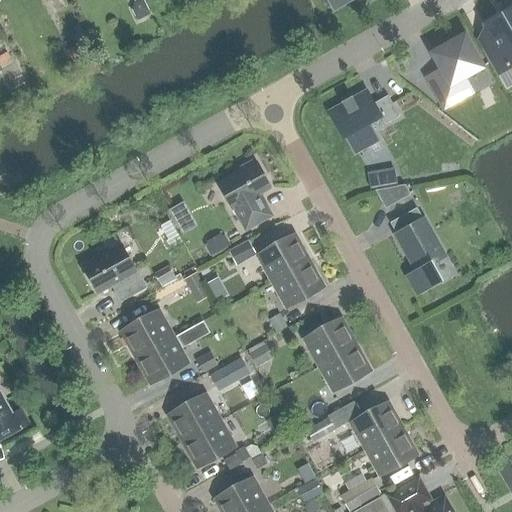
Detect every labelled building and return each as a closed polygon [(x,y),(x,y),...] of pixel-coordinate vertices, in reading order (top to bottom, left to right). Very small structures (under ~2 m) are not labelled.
[(511,10),(485,26),(494,42),(482,49),(496,74),(511,64),(511,10)] [(463,38),(433,54),(442,70),(428,78),(444,106),(468,93),(460,78),(480,68),(463,38)] [(66,52),(72,64),(83,58),(77,45),(66,52)] [(380,118),(384,125),(399,117),(387,96),(373,104),(366,92),(352,99),(351,97),(349,98),(350,100),(343,104),(342,102),(340,103),(342,105),(328,113),(342,139),(344,138),(353,154),(377,140),(368,125),(380,118)] [(253,164),(251,161),(240,168),(241,171),(218,184),(232,210),(233,209),(245,231),(271,216),(264,202),(261,203),(257,196),(270,188),(256,163),(253,164)] [(381,171),(367,174),(370,189),(384,187),(381,171)] [(404,186),(375,192),(385,210),(410,197),(404,186)] [(179,204),(168,210),(173,218),(183,212),(179,204)] [(407,277),(417,294),(439,282),(430,265),(443,258),(416,208),(392,222),(397,232),(395,234),(411,263),(417,260),(422,269),(407,277)] [(311,260),(296,234),(256,256),(271,282),(311,260)] [(236,266),(255,256),(248,241),(228,251),(236,266)] [(147,288),(136,269),(134,270),(121,246),(82,267),(97,293),(110,286),(120,303),(147,288)] [(325,286),(311,260),(271,282),(286,309),(325,286)] [(168,266),(153,274),(161,288),(176,279),(168,266)] [(196,270),(184,275),(189,286),(202,280),(196,270)] [(222,288),(212,294),(216,301),(226,295),(222,288)] [(119,333),(134,359),(173,337),(159,311),(119,333)] [(275,333),(285,327),(279,315),(268,320),(275,333)] [(303,340),(318,366),(357,344),(343,318),(303,340)] [(134,359),(148,386),(188,364),(180,349),(209,333),(202,322),(173,338),(173,337),(134,359)] [(372,370),(357,344),(318,366),(332,393),(372,370)] [(248,354),(256,368),(269,361),(261,346),(248,354)] [(196,363),(202,375),(218,366),(211,354),(196,363)] [(221,365),(209,372),(215,383),(227,376),(221,365)] [(0,440),(28,425),(20,410),(11,415),(0,395),(0,440)] [(166,417),(181,443),(220,421),(205,395),(166,417)] [(350,424),(364,450),(404,428),(389,402),(350,424)] [(315,422),(306,427),(312,438),(321,434),(336,426),(329,415),(315,422)] [(220,421),(181,443),(195,469),(235,447),(220,421)] [(418,455),(404,428),(364,450),(379,477),(418,455)] [(244,447),(234,452),(240,463),(250,458),(244,447)] [(260,454),(251,460),(257,470),(266,465),(260,454)] [(213,501),(219,511),(254,511),(267,505),(252,478),(213,501)] [(380,494),(371,479),(351,490),(360,506),(380,494)] [(314,480),(301,487),(308,501),(322,494),(314,480)] [(450,511),(443,499),(429,507),(425,500),(427,499),(418,482),(390,497),(397,511),(450,511)] [(355,511),(385,511),(387,511),(379,498),(355,511)]
